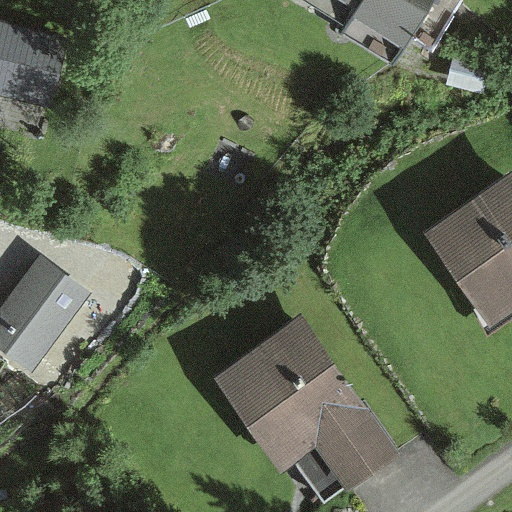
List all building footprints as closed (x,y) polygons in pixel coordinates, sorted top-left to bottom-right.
[(428,0),(304,0),(391,57),(428,0)] [(64,36),(0,18),(0,91),(50,103),(64,36)] [(511,167),(511,166),(425,224),(488,331),(511,316),(511,167)] [(0,344),(33,369),(91,290),(40,251),(1,305),(0,304),(0,344)] [(403,451),(302,311),(216,370),(282,466),(316,444),(347,490),(403,451)]
